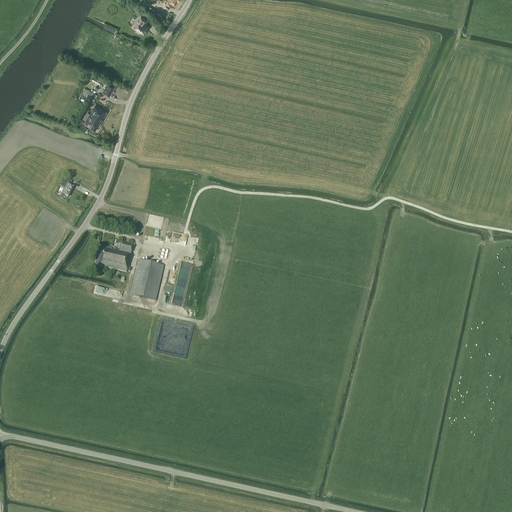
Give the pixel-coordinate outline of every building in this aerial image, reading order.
[(164,18),(159,15),(160,14),(158,12),(154,17),(157,19),(162,22),(164,18)] [(136,24),(134,27),(137,29),(137,30),(141,32),(141,31),(145,33),(147,30),(146,29),(148,26),(145,24),(149,19),(141,14),(135,23),(136,24)] [(102,93),(109,97),(116,86),(109,82),(102,93)] [(98,129),(107,113),(103,110),(104,110),(95,105),(86,122),(92,125),(90,129),(95,131),(97,128),(98,129)] [(65,186),(72,190),(73,187),(70,185),(72,181),(67,179),(63,185),(65,186)] [(59,192),(60,193),(59,194),(61,195),(63,196),(64,195),(68,197),(72,190),(65,186),(63,190),(61,189),(59,192)] [(95,265),(127,272),(131,258),(129,258),(132,246),(121,243),(119,251),(99,246),(95,265)] [(130,295),(155,301),(163,266),(138,260),(130,295)] [(195,307),(198,292),(188,290),(185,305),(195,307)]
